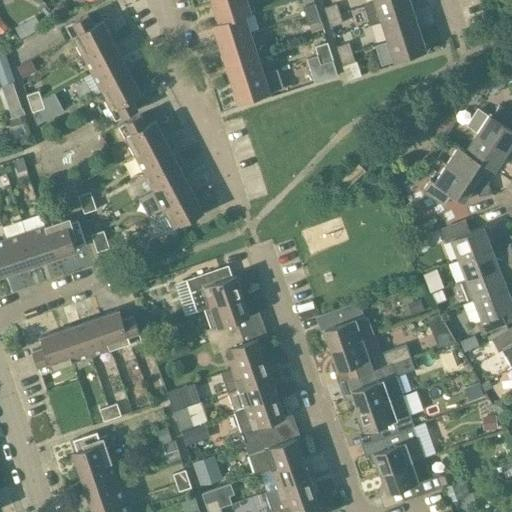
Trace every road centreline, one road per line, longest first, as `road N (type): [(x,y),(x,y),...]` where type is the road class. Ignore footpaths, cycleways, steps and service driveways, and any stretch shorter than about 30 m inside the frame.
road 1 (residential): [(357,511),(261,251)]
road 2 (residential): [(237,206),(215,132),(172,68),(185,38),(172,0)]
road 3 (residential): [(44,511),(0,378)]
